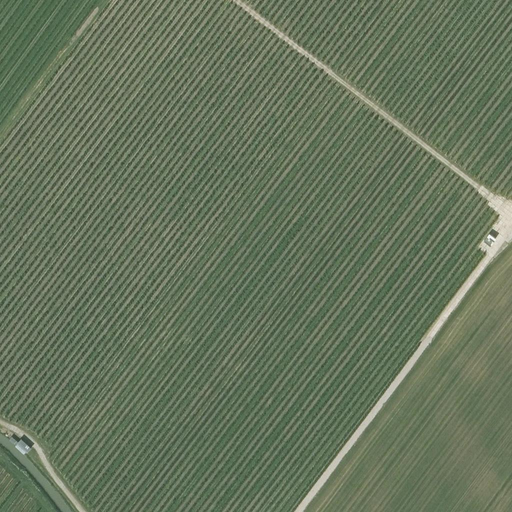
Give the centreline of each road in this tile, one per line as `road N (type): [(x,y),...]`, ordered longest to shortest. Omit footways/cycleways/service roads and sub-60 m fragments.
road 1 (track): [(511,224),(300,511)]
road 2 (track): [(234,0),(511,212)]
road 3 (track): [(0,135),(106,0)]
road 4 (track): [(0,424),(34,447),(81,511)]
